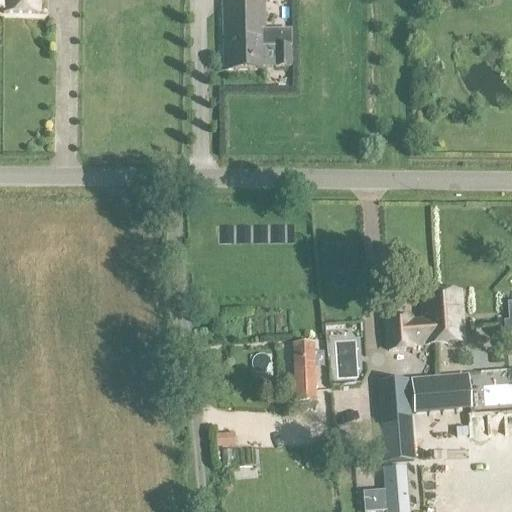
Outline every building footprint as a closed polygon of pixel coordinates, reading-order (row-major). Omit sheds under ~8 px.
[(1,0),(2,12),(2,16),(40,16),(39,0),(1,0)] [(264,5),(223,6),(224,74),(265,73),(264,5)] [(277,48),(277,51),(277,69),(292,69),(291,51),(291,47),(277,48)] [(433,325),(434,347),(463,345),(460,295),(436,296),(437,314),(435,314),(436,325),(433,325)] [(420,297),(421,323),(409,324),(409,321),(385,323),(387,353),(411,351),(411,348),(423,347),(423,348),(434,347),(433,325),(436,325),(435,314),(437,314),(436,296),(420,297)] [(230,308),(231,325),(250,325),(250,308),(230,308)] [(291,346),(293,405),(315,405),(312,345),(291,346)] [(412,383),(415,415),(470,410),(467,378),(412,383)] [(412,415),(411,383),(380,384),(385,466),(414,464),(412,415)] [(215,450),(235,449),(234,436),(214,437),(215,450)] [(308,449),(310,469),(326,468),(324,448),(308,449)] [(384,474),(386,495),(363,497),(363,511),(406,511),(404,472),(384,474)]
